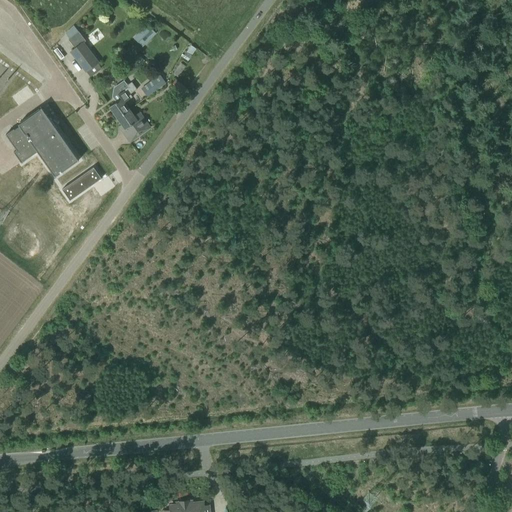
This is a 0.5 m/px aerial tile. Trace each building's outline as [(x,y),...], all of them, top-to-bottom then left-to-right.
[(133,38),(138,42),(151,29),(147,24),(133,38)] [(68,40),(75,48),(83,42),(83,43),(86,41),(78,31),(68,40)] [(69,52),(85,73),(98,62),(83,43),(83,42),(75,48),(69,52)] [(189,60),(197,48),(192,45),(184,57),(189,60)] [(165,82),(160,75),(153,81),(153,80),(143,88),(149,95),(165,82)] [(187,90),(175,80),(170,86),(182,96),(187,90)] [(121,98),(109,107),(117,118),(129,109),(124,101),(132,96),(130,94),(136,89),(131,83),(127,86),(128,87),(124,90),(118,94),(120,97),(121,98)] [(21,163),(37,152),(55,177),(78,160),(41,108),(18,124),(19,127),(14,130),(14,129),(5,135),(16,150),(13,152),(21,163)] [(129,109),(117,118),(122,124),(119,126),(130,142),(150,128),(139,112),(134,116),(129,109)] [(93,166),(61,188),(69,200),(101,177),(93,166)] [(171,510),(164,511),(208,511),(208,507),(202,508),(202,502),(193,503),(192,500),(175,502),(175,505),(170,505),(171,510)]
